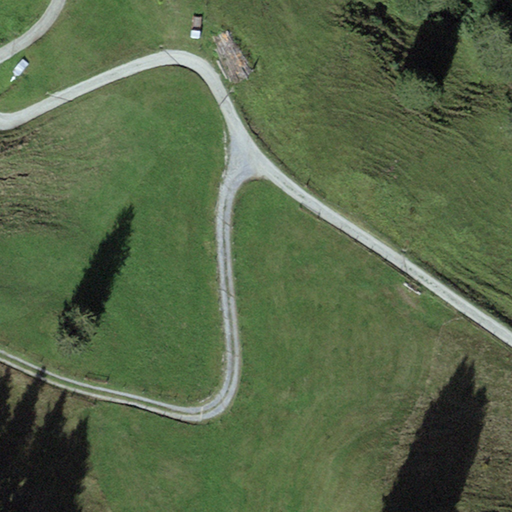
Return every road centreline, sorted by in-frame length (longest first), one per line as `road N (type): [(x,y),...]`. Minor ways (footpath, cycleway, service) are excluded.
road 1 (unclassified): [(0,121),(131,66),(187,59),(204,69),(249,150),(301,195),(511,340)]
road 2 (track): [(249,150),(227,188),(222,219),(231,364),(228,390),(215,408),(195,414),(89,390),(0,355)]
